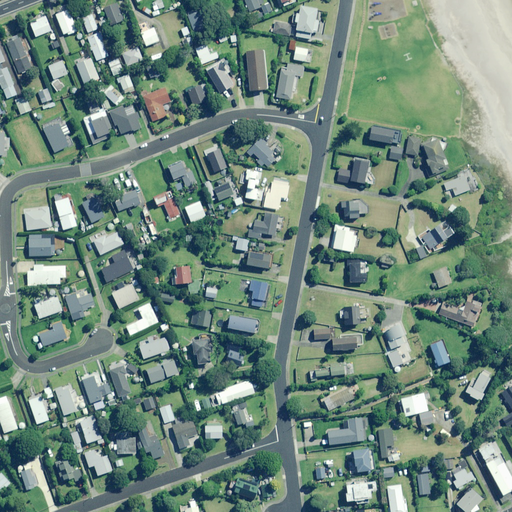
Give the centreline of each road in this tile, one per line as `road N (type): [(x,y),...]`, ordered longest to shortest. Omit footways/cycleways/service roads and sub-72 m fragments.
road 1 (residential): [(6,298),(5,201),(19,183),(114,163),(250,115),(324,125)]
road 2 (residential): [(287,439),(282,357),(324,125)]
road 3 (residential): [(67,511),(287,439)]
road 4 (residential): [(101,342),(35,366),(20,358),(6,316)]
road 5 (residential): [(324,125),(345,0)]
